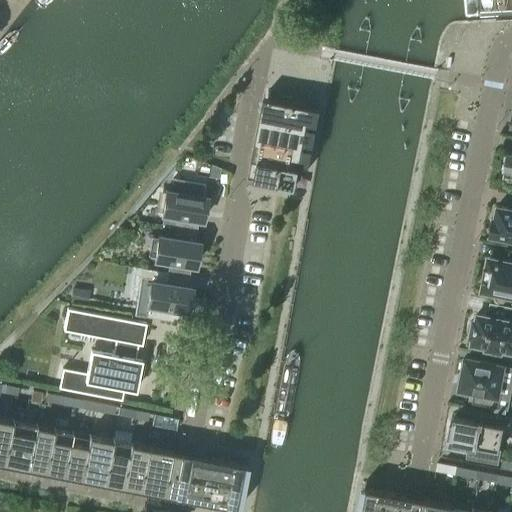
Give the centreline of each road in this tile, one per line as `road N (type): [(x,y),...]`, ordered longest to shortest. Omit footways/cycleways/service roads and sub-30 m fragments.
road 1 (residential): [(173,511),(265,39)]
road 2 (residential): [(412,511),(511,54)]
